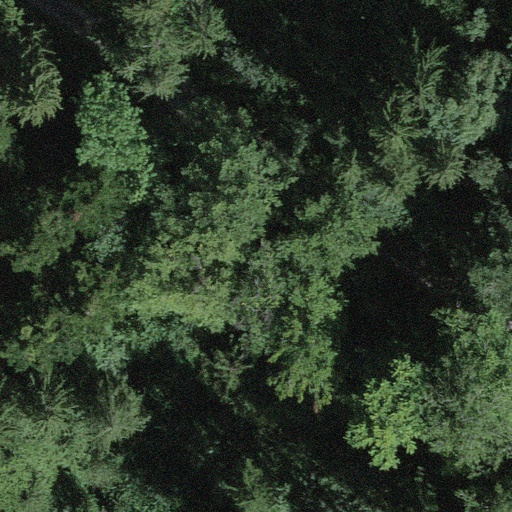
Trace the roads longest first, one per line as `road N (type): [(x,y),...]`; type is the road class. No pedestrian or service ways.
road 1 (track): [(511,337),(202,115)]
road 2 (track): [(202,115),(33,0)]
